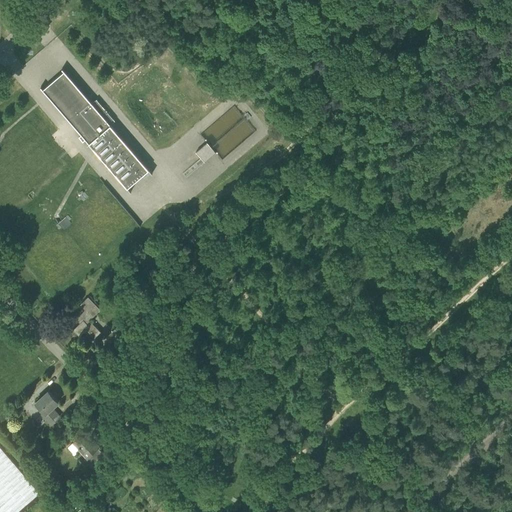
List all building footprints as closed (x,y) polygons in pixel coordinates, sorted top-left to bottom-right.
[(83,142),(86,139),(92,146),(131,192),(132,191),(128,187),(149,169),(152,173),(153,173),(111,124),(115,121),(97,99),(92,103),(62,68),(62,69),(64,71),(43,89),(41,86),(41,87),(47,94),(71,121),(79,131),(81,130),(83,133),(79,137),(83,142)] [(206,144),(195,153),(204,164),(215,154),(206,144)] [(89,320),(100,309),(88,297),(78,306),(84,311),(76,319),(80,323),(74,329),(80,336),(87,329),(95,338),(101,332),(89,320)] [(106,337),(111,342),(120,334),(115,329),(106,337)] [(52,424),(60,416),(52,408),(58,402),(48,391),(36,402),(45,411),(42,414),(52,424)] [(90,466),(100,456),(103,453),(98,448),(100,446),(85,430),(73,442),(87,458),(84,460),(90,466)] [(0,448),(0,511),(15,511),(38,493),(0,448)] [(48,471),(45,463),(39,466),(43,474),(48,471)] [(76,478),(70,484),(75,490),(82,484),(76,478)]
